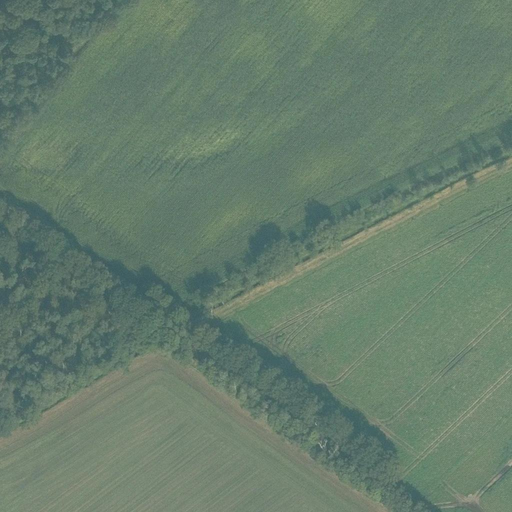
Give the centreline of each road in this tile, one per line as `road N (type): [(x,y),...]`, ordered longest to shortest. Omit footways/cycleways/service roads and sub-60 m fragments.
road 1 (track): [(191,344),(415,511)]
road 2 (track): [(0,202),(191,344)]
